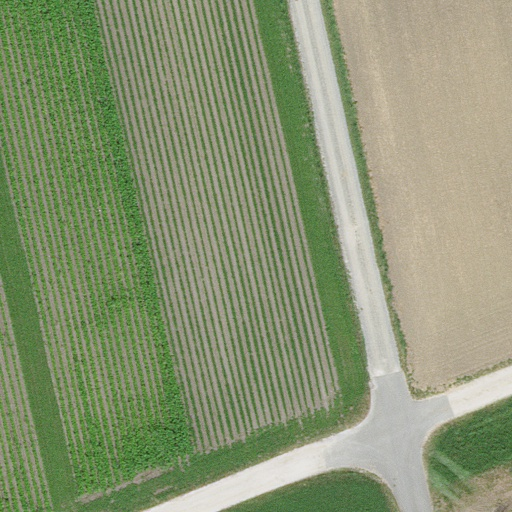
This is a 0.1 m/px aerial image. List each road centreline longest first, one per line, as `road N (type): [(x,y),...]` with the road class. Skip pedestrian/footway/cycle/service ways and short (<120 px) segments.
road 1 (track): [(411,511),(299,0)]
road 2 (track): [(176,511),(511,376)]
